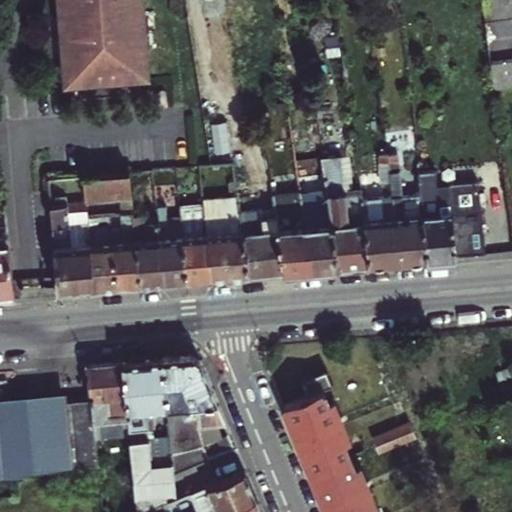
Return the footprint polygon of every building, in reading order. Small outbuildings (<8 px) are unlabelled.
[(60,0),(67,74),(147,68),(141,0),(60,0)] [(498,18),(495,0),(479,0),(482,20),(498,18)] [(510,16),(508,0),(495,0),(498,18),(510,16)] [(505,82),(511,81),(511,53),(502,55),(505,82)] [(505,82),(502,55),(487,56),(491,84),(505,82)] [(286,161),(295,160),(287,108),(278,109),(286,161)] [(347,184),(350,216),(365,214),(365,209),(354,210),(347,149),(339,150),(343,185),(347,184)] [(356,260),(369,258),(365,214),(350,216),(347,184),(343,185),(339,150),(322,152),(328,194),(339,261),(356,260)] [(405,187),(401,152),(388,153),(392,188),(405,187)] [(362,184),(365,209),(365,214),(369,258),(386,257),(399,256),(392,188),(388,153),(377,154),(380,182),(362,184)] [(434,168),(420,169),(422,185),(428,253),(444,251),(456,250),(451,207),(446,179),(435,180),(434,168)] [(133,199),(134,170),(86,170),(85,198),(133,199)] [(481,204),(477,176),(446,179),(451,207),(481,204)] [(236,191),(235,185),(234,177),(227,178),(229,192),(236,191)] [(270,181),(235,185),(236,191),(248,270),(266,268),(283,266),(273,200),(270,181)] [(422,185),(405,187),(392,188),(399,256),(416,254),(428,253),(422,185)] [(248,270),(236,191),(229,192),(199,196),(205,228),(201,229),(204,251),(209,251),(212,273),(232,271),(248,270)] [(311,241),(315,264),(326,263),(339,261),(328,194),(314,195),(317,220),(304,221),(302,221),(305,242),(311,241)] [(317,220),(314,195),(301,197),(304,221),(317,220)] [(201,229),(205,228),(199,196),(177,198),(178,202),(178,209),(181,231),(187,275),(202,274),(212,273),(209,251),(204,251),(201,229)] [(304,221),(301,197),(273,200),(283,266),(302,265),(315,264),(311,241),(305,242),(302,221),(304,221)] [(65,205),(65,200),(48,202),(57,288),(74,286),(93,284),(86,221),(83,203),(65,205)] [(451,207),(456,250),(475,249),(486,248),(481,204),(451,207)] [(179,276),(187,275),(181,231),(170,232),(168,215),(155,216),(157,233),(153,233),(156,257),(160,256),(164,278),(179,276)] [(119,232),(109,234),(114,282),(127,281),(138,280),(132,235),(130,219),(130,216),(118,218),(119,232)] [(153,233),(157,233),(155,216),(142,218),(144,234),(132,235),(138,280),(152,279),(164,278),(160,256),(156,257),(153,233)] [(142,218),(130,219),(132,235),(144,234),(142,218)] [(86,221),(93,284),(108,283),(114,282),(109,234),(107,219),(86,221)] [(12,293),(5,235),(0,235),(0,293),(0,294),(12,293)] [(203,361),(192,354),(180,355),(163,356),(168,405),(184,404),(190,467),(237,447),(203,361)] [(168,405),(163,356),(148,357),(124,359),(131,434),(132,437),(140,437),(139,428),(150,428),(148,407),(168,405)] [(115,360),(91,362),(89,362),(91,375),(93,399),(97,438),(131,434),(124,359),(115,360)] [(332,402),(326,386),(333,383),(327,368),(303,378),(309,393),(285,403),(302,445),(312,470),(353,454),(347,439),(352,436),(337,400),(332,402)] [(35,440),(69,437),(66,401),(65,386),(32,389),(0,391),(0,474),(9,474),(9,472),(14,471),(38,469),(35,440)] [(35,440),(38,469),(100,463),(97,438),(93,399),(66,401),(69,437),(35,440)] [(175,473),(190,467),(184,404),(168,405),(173,461),(175,473)] [(414,428),(410,420),(377,434),(380,442),(414,428)] [(383,448),(416,434),(414,428),(380,442),(383,448)] [(363,449),(357,434),(352,436),(347,439),(353,454),(363,449)] [(149,436),(140,437),(132,437),(138,511),(141,511),(170,501),(177,498),(175,473),(173,461),(151,463),(149,436)] [(363,464),(358,466),(353,454),(312,470),(329,510),(329,511),(377,511),(373,502),(378,500),(363,464)] [(177,498),(170,501),(174,511),(176,511),(198,503),(195,498),(198,497),(205,511),(228,511),(258,497),(253,484),(247,470),(177,498)] [(264,511),(258,497),(228,511),(264,511)] [(389,511),(384,498),(378,500),(373,502),(377,511),(389,511)]
